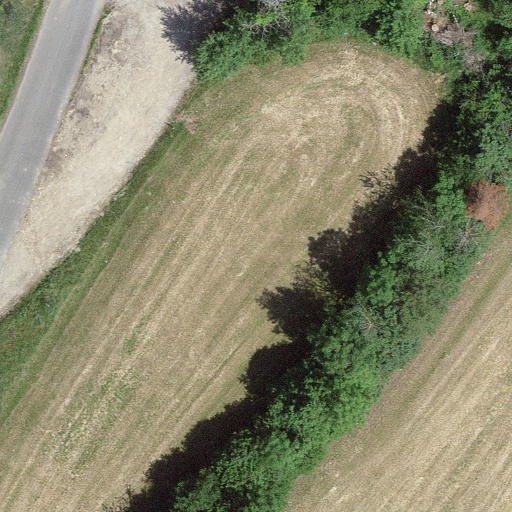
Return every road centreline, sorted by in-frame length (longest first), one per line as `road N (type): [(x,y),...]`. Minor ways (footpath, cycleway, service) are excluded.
road 1 (track): [(0,252),(115,153),(226,0)]
road 2 (tertiary): [(0,215),(84,0)]
